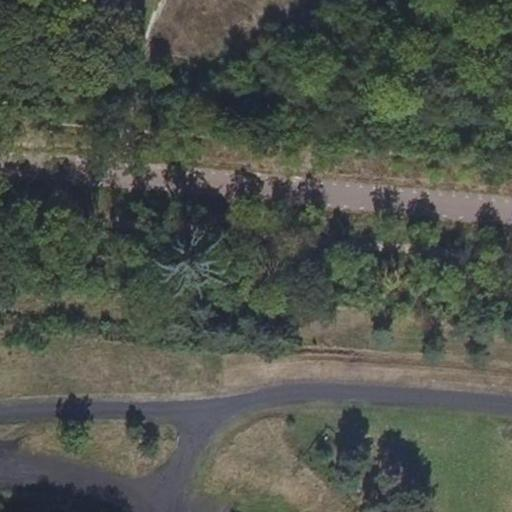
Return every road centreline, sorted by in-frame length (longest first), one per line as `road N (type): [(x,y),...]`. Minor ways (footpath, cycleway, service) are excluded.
road 1 (unknown): [(0,214),(511,265)]
road 2 (unknown): [(183,419),(306,396),(511,406)]
road 3 (unknown): [(183,419),(0,413)]
